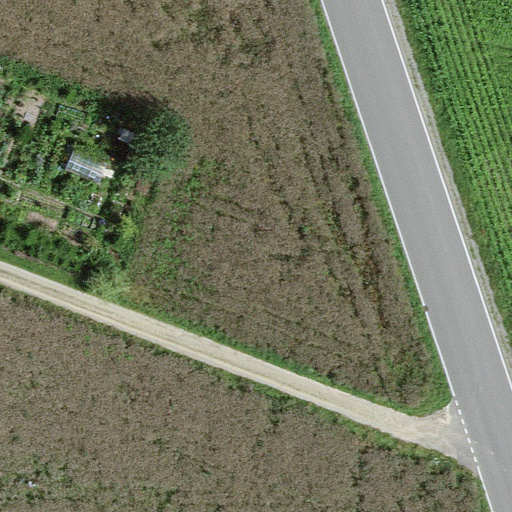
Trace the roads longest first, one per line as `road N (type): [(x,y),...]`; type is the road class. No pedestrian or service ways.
road 1 (track): [(507,460),(0,271)]
road 2 (tertiary): [(511,475),(352,0)]
